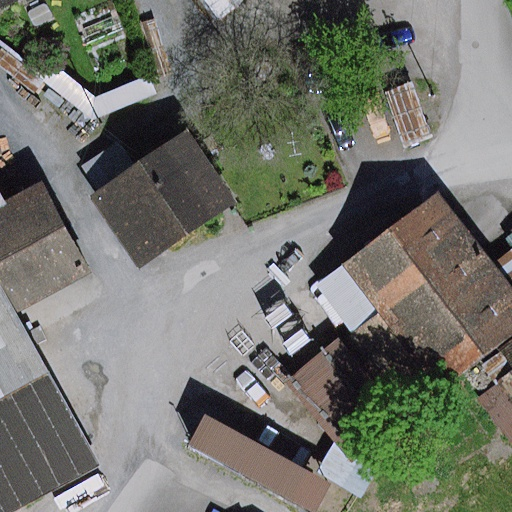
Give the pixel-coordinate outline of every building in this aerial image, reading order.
[(93,99),(50,65),(36,81),(91,121),(155,95),(145,77),(93,99)] [(191,133),(91,196),(135,265),(235,202),(191,133)] [(0,511),(4,511),(96,467),(9,314),(84,273),(35,185),(1,203),(0,200),(0,511)] [(511,294),(435,192),(336,266),(374,317),(341,341),(398,418),(511,333),(511,294)] [(341,341),(287,381),(345,458),(398,418),(341,341)] [(511,341),(499,352),(511,367),(497,378),(511,398),(511,341)] [(511,407),(495,385),(474,400),(508,445),(511,442),(511,407)] [(313,511),(326,488),(198,426),(186,451),(310,511),(313,511)]
